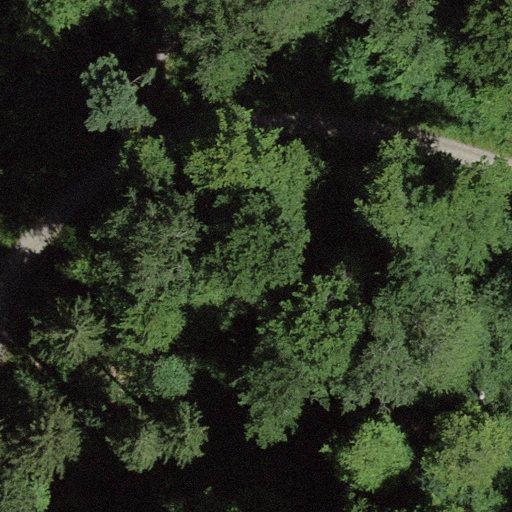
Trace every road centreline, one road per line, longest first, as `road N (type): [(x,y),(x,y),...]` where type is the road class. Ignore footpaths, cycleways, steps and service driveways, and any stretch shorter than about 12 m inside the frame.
road 1 (track): [(511,172),(430,139),(219,119)]
road 2 (track): [(0,299),(47,217),(109,157),(219,119)]
